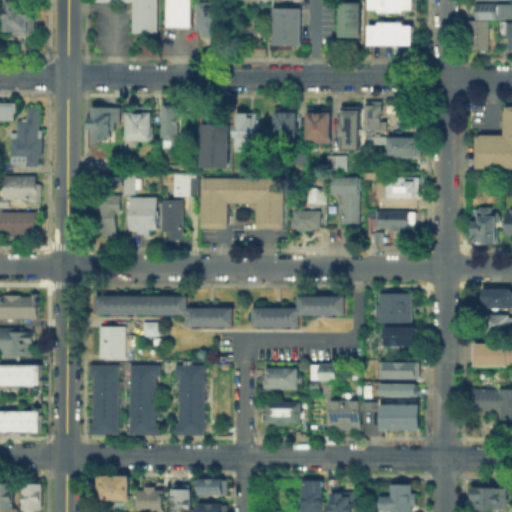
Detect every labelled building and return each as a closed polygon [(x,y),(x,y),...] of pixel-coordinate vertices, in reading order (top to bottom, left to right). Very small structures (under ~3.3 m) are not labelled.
[(5,0),(29,0),(29,6),(36,6),(35,34),(5,33),(5,0)] [(135,4),(97,4),(97,0),(161,0),(161,36),(134,36),(135,4)] [(171,29),(171,0),(195,0),(195,29),(171,29)] [(340,0),(362,0),(362,40),(340,40),(340,0)] [(378,8),(368,8),(368,0),(413,0),(413,8),(404,8),(404,11),(378,11),(378,8)] [(511,18),(478,18),(478,2),(511,1),(511,18)] [(229,6),(229,38),(204,38),(204,6),(229,6)] [(274,6),(304,7),(303,46),(274,45),(274,6)] [(468,48),(468,19),(489,19),(489,48),(468,48)] [(403,24),(413,24),(413,44),(368,44),(369,24),(378,24),(378,21),(403,21),(403,24)] [(14,100),(0,100),(0,119),(14,119),(14,100)] [(364,129),(364,101),(380,101),(380,129),(364,129)] [(503,133),(503,105),(511,105),(511,167),(475,167),(476,133),(503,133)] [(40,106),(39,165),(11,165),(11,131),(17,131),(17,119),(27,119),(27,106),(40,106)] [(132,141),(133,107),(155,107),(155,141),(132,141)] [(167,138),(167,108),(184,108),(184,138),(167,138)] [(279,109),(299,109),(299,149),(279,149),(279,109)] [(360,109),(340,110),(340,149),(361,149),(360,109)] [(306,110),(331,110),(331,143),(307,143),(306,110)] [(115,140),(93,140),(93,113),(124,113),(124,123),(115,123),(115,140)] [(259,116),(259,152),(241,152),(241,116),(259,116)] [(207,128),(231,128),(231,168),(206,168),(207,128)] [(393,141),(423,141),(423,158),(392,158),(393,141)] [(298,152),(309,152),(309,165),(298,165),(298,152)] [(347,154),(327,154),(327,169),(346,170),(347,154)] [(1,198),(1,173),(36,173),(36,182),(41,182),(41,201),(29,201),(29,198),(1,198)] [(127,195),(127,176),(138,176),(138,195),(127,195)] [(105,189),(106,178),(123,178),(123,189),(105,189)] [(201,228),(229,229),(231,204),(258,204),(258,226),(286,228),(285,180),(201,178),(201,228)] [(175,196),(175,179),(198,179),(198,196),(175,196)] [(336,197),(336,179),(362,180),(361,225),(344,225),(344,197),(336,197)] [(382,207),(382,183),(418,183),(418,207),(382,207)] [(311,191),(328,191),(328,204),(311,204),(311,191)] [(122,197),(122,238),(95,238),(95,197),(122,197)] [(152,229),(152,237),(140,237),(140,229),(132,229),(132,199),(160,199),(159,229),(152,229)] [(187,235),(187,242),(171,242),(171,235),(165,235),(165,201),(187,201),(187,235)] [(490,205),(490,211),(500,210),(500,221),(495,221),(496,243),(477,242),(472,238),(471,207),(478,207),(478,205),(490,205)] [(0,234),(0,210),(34,210),(34,234),(0,234)] [(381,228),(381,212),(416,212),(416,229),(381,228)] [(296,213),(321,213),(321,231),(296,231),(296,213)] [(487,292),(511,292),(511,310),(487,310),(487,292)] [(95,294),(188,295),(188,306),(233,306),(233,325),(186,325),(187,313),(95,313),(95,294)] [(345,295),(345,314),(299,314),(299,325),(251,324),(252,306),(297,306),(297,295),(345,295)] [(0,296),(41,296),(40,321),(0,320),(0,296)] [(414,296),(414,325),(379,325),(380,296),(414,296)] [(511,333),(491,333),(491,318),(511,318),(511,333)] [(143,320),(159,320),(159,333),(142,333),(143,320)] [(99,324),(125,325),(125,356),(99,356),(99,324)] [(0,331),(35,331),(35,358),(0,358),(0,331)] [(417,331),(417,347),(391,347),(391,331),(417,331)] [(511,364),(475,365),(475,342),(511,342),(511,364)] [(88,363),(118,363),(118,432),(87,432),(87,421),(93,421),(94,373),(88,373),(88,363)] [(130,363),(159,363),(159,375),(155,375),(154,421),(159,421),(159,430),(129,430),(130,363)] [(174,363),(204,363),(203,433),(173,433),(173,422),(179,422),(179,374),(173,374),(174,363)] [(40,413),(0,412),(0,386),(41,386),(41,365),(0,365),(0,432),(40,434),(40,413)] [(315,365),(338,365),(338,382),(315,382),(315,365)] [(422,366),(422,379),(382,379),(382,365),(422,366)] [(270,370),(301,370),(301,390),(270,390),(270,370)] [(386,387),(419,387),(419,397),(386,397),(386,387)] [(511,419),(504,419),(504,411),(478,411),(479,390),(511,390),(511,419)] [(379,403),(379,410),(363,410),(363,431),(335,431),(335,403),(379,403)] [(268,404),(304,405),(304,425),(268,425),(268,404)] [(385,407),(422,408),(421,431),(385,431),(385,407)] [(103,498),(103,478),(133,478),(133,499),(103,498)] [(203,481),(231,481),(231,495),(203,495),(203,481)] [(342,481),(342,495),(356,495),(356,511),(334,511),(334,495),(331,495),(332,481),(342,481)] [(43,483),(43,511),(26,511),(26,483),(43,483)] [(326,484),(326,511),(306,511),(306,484),(326,484)] [(0,485),(15,485),(15,510),(0,510),(0,485)] [(414,486),(414,511),(394,511),(394,510),(383,510),(383,498),(394,498),(394,486),(414,486)] [(175,511),(175,487),(193,487),(193,511),(175,511)] [(478,511),(478,490),(508,490),(508,511),(478,511)] [(143,510),(143,494),(166,494),(165,510),(143,510)] [(198,502),(197,511),(226,511),(227,502),(198,502)]
